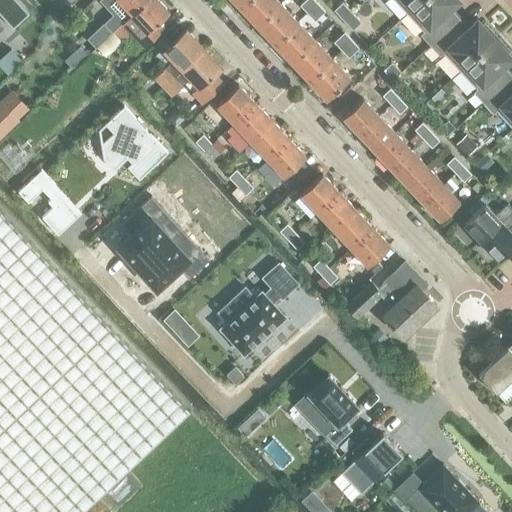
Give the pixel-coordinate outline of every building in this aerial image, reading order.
[(0,0),(0,12),(13,27),(29,12),(17,0),(0,0)] [(99,0),(112,13),(88,37),(97,46),(112,31),(144,0),(99,0)] [(144,46),(164,27),(158,20),(169,10),(160,0),(144,0),(112,31),(120,40),(129,31),(144,46)] [(257,25),(281,1),(280,0),(244,0),(239,5),(257,25)] [(303,0),(299,5),(307,12),(317,2),(315,0),(303,0)] [(395,0),(406,12),(419,0),(395,0)] [(429,44),(459,17),(450,7),(457,0),(419,0),(406,12),(423,30),(419,33),(429,44)] [(274,43),(298,20),(281,1),(257,25),(274,43)] [(337,5),(333,9),(342,18),(350,11),(341,1),(337,5)] [(317,2),(307,12),(314,20),(325,10),(317,2)] [(350,11),(342,18),(349,26),(351,28),(360,20),(350,11)] [(459,69),(496,36),(483,22),(481,24),(477,18),(468,27),(459,17),(429,44),(439,55),(442,51),(459,69)] [(291,61),(316,38),(298,20),(274,43),(291,61)] [(172,59),(153,77),(162,87),(204,46),(185,27),(162,49),(172,59)] [(342,49),(352,39),(344,31),(333,41),(342,49)] [(482,101),(511,75),(503,65),(511,57),(507,51),(509,50),(496,36),(459,69),(476,88),(472,91),(482,101)] [(309,80),(333,56),(316,38),(291,61),(309,80)] [(352,39),(342,49),(349,56),(358,45),(352,39)] [(204,46),(162,87),(171,95),(189,78),(197,86),(192,90),(202,101),(201,101),(201,102),(224,82),(215,72),(222,66),(204,46)] [(333,56),(309,80),(325,98),(350,75),(333,56)] [(385,67),(383,68),(392,78),(394,77),(400,70),(391,61),(385,67)] [(511,126),(511,74),(511,75),(482,101),(492,112),(495,109),(511,126)] [(236,125),(259,105),(238,82),(216,103),(236,125)] [(392,104),(399,97),(390,87),(382,94),(392,104)] [(419,103),(427,96),(419,88),(412,95),(419,103)] [(361,135),(382,115),(363,95),(342,115),(361,135)] [(399,97),(392,104),(399,112),(406,105),(399,97)] [(114,129),(102,140),(103,155),(114,167),(127,155),(132,160),(128,164),(140,176),(169,150),(126,102),(106,120),(114,129)] [(252,142),(275,121),(259,105),(236,125),(252,142)] [(377,151),(398,132),(382,115),(361,135),(377,151)] [(440,127),(439,128),(446,135),(447,134),(455,127),(448,119),(440,127)] [(423,138),(431,130),(422,120),(414,128),(423,138)] [(269,159),(291,138),(275,121),(252,142),(269,159)] [(431,130),(423,138),(431,146),(439,138),(431,130)] [(392,168),(413,148),(398,132),(377,151),(392,168)] [(195,140),(203,149),(211,142),(202,133),(195,140)] [(467,156),(477,146),(467,135),(456,145),(467,156)] [(291,138),(269,159),(283,174),(305,153),(291,138)] [(212,159),(214,157),(219,152),(211,142),(203,149),(212,159)] [(407,183),(427,164),(413,148),(392,168),(407,183)] [(446,161),(456,172),(462,165),(453,155),(446,161)] [(423,200),(443,181),(427,164),(407,183),(423,200)] [(462,165),(456,172),(464,181),(470,173),(462,165)] [(41,168),(18,190),(28,201),(42,188),(45,192),(55,183),(41,168)] [(235,168),(227,176),(236,185),(244,177),(235,168)] [(318,212),(340,192),(321,172),(299,192),(318,212)] [(244,177),(236,185),(245,194),(253,186),(244,177)] [(443,181),(423,200),(440,218),(461,200),(443,181)] [(123,238),(143,259),(187,219),(157,187),(128,214),(138,225),(123,238)] [(53,205),(42,216),(58,233),(77,215),(56,192),(51,197),(48,200),(53,205)] [(334,230),(357,210),(340,192),(318,212),(334,230)] [(511,209),(511,208),(508,204),(507,202),(495,213),(485,202),(463,222),(480,239),(511,209)] [(511,209),(480,239),(496,257),(511,242),(511,209)] [(0,511),(81,511),(189,410),(0,210),(0,511)] [(352,249),(374,229),(357,210),(334,230),(352,249)] [(187,219),(143,259),(164,282),(188,260),(198,270),(217,253),(187,219)] [(280,229),(289,238),(296,232),(287,222),(280,229)] [(374,229),(352,249),(367,265),(389,244),(374,229)] [(289,238),(296,245),(303,240),(296,232),(289,238)] [(312,265),(321,275),(328,267),(319,258),(312,265)] [(384,282),(378,287),(383,291),(380,293),(389,303),(381,311),(396,327),(404,335),(415,324),(437,303),(419,286),(425,281),(404,260),(383,280),(384,282)] [(245,286),(219,310),(228,320),(222,326),(221,325),(220,327),(221,328),(243,351),(242,352),(244,353),(245,352),(245,351),(284,316),(284,317),(286,315),(284,314),(272,301),(280,294),(282,297),(297,282),(279,261),(263,276),(272,286),(264,292),(263,291),(263,290),(262,289),(260,290),(254,296),(245,286)] [(328,267),(321,275),(328,282),(336,275),(328,267)] [(346,306),(344,308),(347,312),(352,317),(355,314),(356,316),(358,315),(379,294),(380,293),(383,291),(378,287),(370,279),(344,304),(346,306)] [(511,341),(508,345),(478,372),(496,391),(511,375),(511,341)] [(244,374),(236,366),(227,374),(235,382),(244,374)] [(327,374),(296,403),(335,444),(352,428),(343,418),(357,406),(359,404),(357,403),(347,393),(348,393),(347,392),(346,392),(339,385),(340,384),(339,383),(339,384),(329,374),(329,373),(328,372),(326,373),(327,374)] [(245,434),(254,425),(246,417),(237,426),(245,434)] [(357,456),(341,470),(360,491),(403,452),(383,431),(371,442),(366,436),(351,450),(357,456)] [(423,482),(407,497),(408,498),(421,511),(435,511),(439,509),(441,511),(486,511),(488,511),(443,463),(423,482)] [(301,499),(311,510),(322,500),(312,489),(301,499)]
